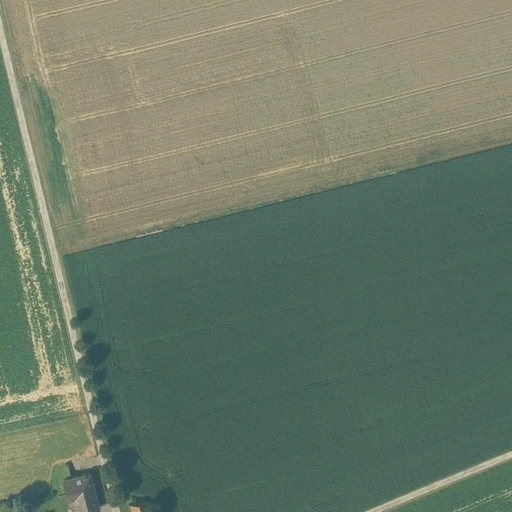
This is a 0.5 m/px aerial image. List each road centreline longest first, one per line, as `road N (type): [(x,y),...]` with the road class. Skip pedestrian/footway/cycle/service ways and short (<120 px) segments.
road 1 (unclassified): [(114,511),(0,29)]
road 2 (unclassified): [(511,452),(370,511)]
